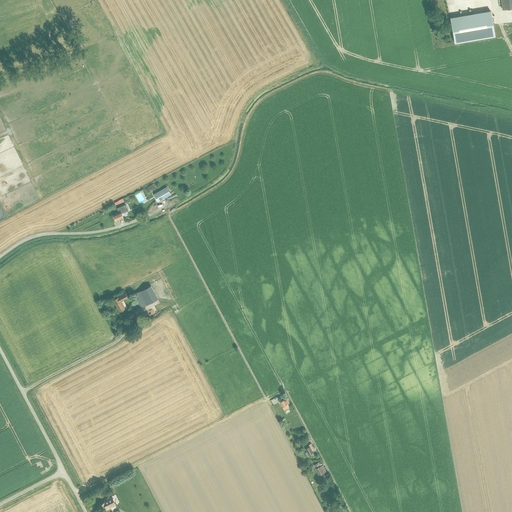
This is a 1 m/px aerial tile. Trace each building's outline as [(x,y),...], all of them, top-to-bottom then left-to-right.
[(511,0),(501,0),(502,9),(511,7),(511,0)] [(490,10),(450,17),(455,43),(495,36),(490,10)] [(158,202),(171,194),(167,187),(154,195),(158,202)] [(128,210),(126,204),(117,208),(119,212),(113,215),(115,220),(124,217),(122,213),(128,210)] [(141,307),(158,299),(151,285),(134,294),(141,307)] [(121,301),(127,297),(125,293),(114,299),(120,311),(125,308),(121,301)] [(289,403),(287,398),(280,402),(284,411),(289,408),(287,405),(289,403)] [(305,448),(309,455),(313,453),(312,451),(314,449),(311,444),(309,445),(310,446),(305,448)] [(319,475),(326,472),(324,468),(322,465),(320,466),(318,463),(314,465),(319,475)] [(98,505),(101,510),(109,506),(110,507),(116,504),(112,497),(98,505)]
